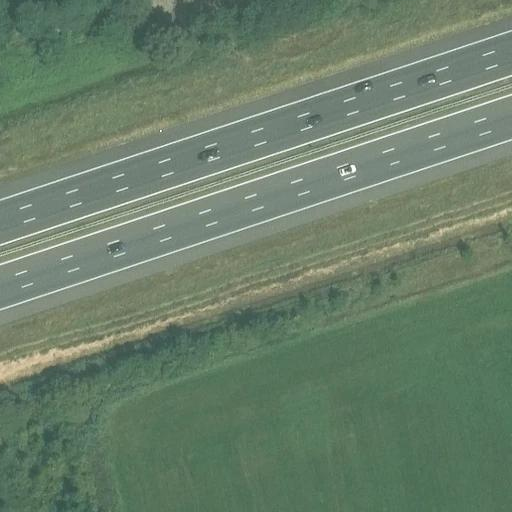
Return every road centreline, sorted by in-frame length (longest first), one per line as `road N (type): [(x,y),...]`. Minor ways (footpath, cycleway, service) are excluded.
road 1 (motorway): [(0,288),(511,119)]
road 2 (motorway): [(511,55),(0,224)]
